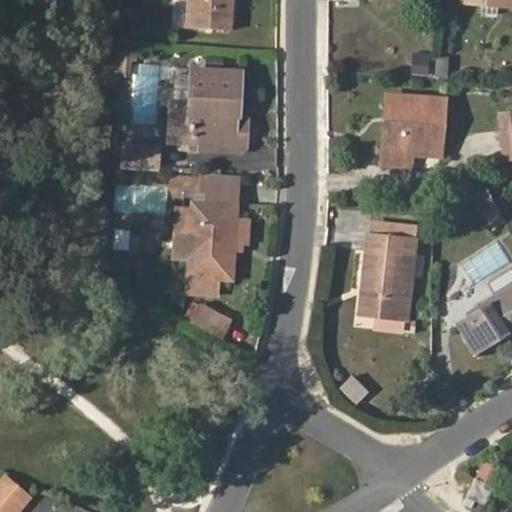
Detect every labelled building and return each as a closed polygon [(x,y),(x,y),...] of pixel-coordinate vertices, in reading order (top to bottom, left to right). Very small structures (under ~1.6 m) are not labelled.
[(190,0),(188,25),(230,27),(232,0),(190,0)] [(118,60),(117,79),(134,81),(135,65),(139,65),(140,51),(118,50),(118,60)] [(412,74),(428,75),(429,57),(413,55),(412,74)] [(435,75),(447,76),(448,57),(436,56),(435,75)] [(246,115),(238,114),(241,73),(193,69),(193,81),(177,79),(176,104),(174,104),(172,139),(191,140),(192,133),(204,134),(203,141),(203,148),(244,151),(247,148),(249,118),(246,115)] [(410,146),(439,147),(442,100),(394,96),(391,126),(385,126),(382,161),(409,163),(410,153),(410,146)] [(394,96),(387,96),(385,126),(391,126),(394,96)] [(498,129),(511,127),(511,109),(496,112),(498,129)] [(511,160),(511,127),(498,129),(503,162),(511,160)] [(191,140),(203,141),(204,134),(192,133),(191,140)] [(124,170),(159,172),(161,148),(126,145),(124,170)] [(410,153),(439,155),(439,147),(410,146),(410,153)] [(217,276),(231,277),(238,180),(201,176),(201,180),(171,178),(170,194),(187,196),(185,211),(194,212),(190,265),(187,290),(216,292),(217,276)] [(488,186),(473,194),(491,226),(506,219),(488,186)] [(176,210),(173,265),(190,265),(194,212),(185,211),(176,210)] [(408,223),(374,221),(372,234),(407,237),(408,223)] [(404,320),(410,320),(417,238),(407,237),(372,234),(364,234),(359,291),(365,292),(363,316),(376,317),(404,320)] [(503,259),(483,271),(490,283),(510,270),(503,259)] [(454,324),(474,354),(511,329),(511,272),(510,270),(490,283),(499,296),(454,324)] [(194,320),(221,334),(232,311),(205,297),(194,320)] [(374,330),(402,332),(404,320),(376,317),(374,330)] [(466,495),(485,503),(493,487),(474,478),(466,495)] [(0,485),(0,511),(16,511),(28,499),(5,479),(0,485)]
